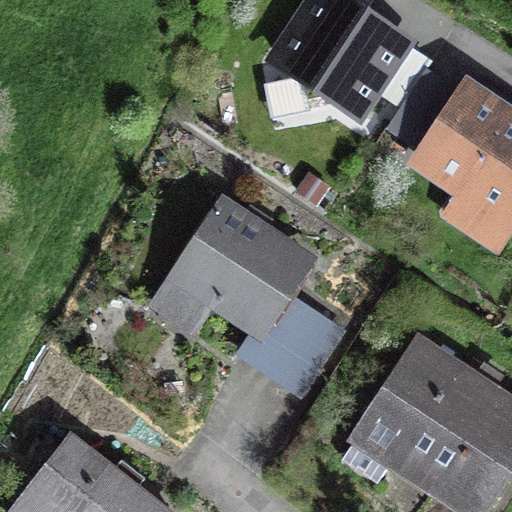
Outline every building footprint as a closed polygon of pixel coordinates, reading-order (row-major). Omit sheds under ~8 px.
[(402,44),(335,0),(318,0),(279,59),(303,76),(309,100),(333,95),(357,111),(402,44)] [(508,218),(511,212),(511,122),(470,94),(467,98),(425,70),(386,129),(420,151),(450,105),(458,110),(424,162),(508,218)] [(224,210),(180,276),(260,328),(243,354),(286,383),(306,353),(321,363),(338,337),(323,327),(327,320),(284,292),(304,262),(224,210)] [(461,511),(484,511),(511,470),(511,401),(418,340),(352,440),(354,441),(342,459),(378,482),(390,465),(461,511)] [(165,511),(67,436),(8,511),(7,511),(165,511)]
